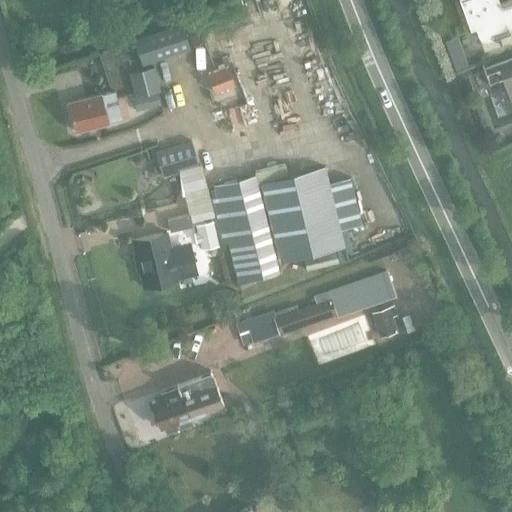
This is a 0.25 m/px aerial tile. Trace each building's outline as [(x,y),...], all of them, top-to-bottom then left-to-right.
[(459,0),(471,31),(476,28),(478,35),(481,38),(485,40),(489,41),(493,39),(510,32),(509,28),(511,26),(511,0),(510,0),(500,4),(498,0),(459,0)] [(142,65),(192,49),(182,22),(134,38),(142,65)] [(462,52),(450,56),(454,68),(466,64),(462,52)] [(215,91),(235,84),(228,65),(233,64),(230,54),(222,57),(224,62),(218,64),(220,68),(208,72),(215,91)] [(511,57),(484,68),(489,83),(504,77),(511,99),(511,57)] [(129,71),(135,96),(132,96),(136,110),(162,104),(159,91),(162,90),(156,65),(129,71)] [(110,122),(110,121),(122,118),(116,91),(103,94),(103,93),(69,101),(77,131),(110,122)] [(163,175),(199,165),(191,139),(155,150),(163,175)] [(134,155),(133,159),(136,163),(140,163),(144,161),(144,157),(142,153),(138,152),(134,155)] [(217,188),(211,189),(213,197),(212,197),(224,244),(230,243),(241,283),(280,273),(256,183),(262,181),(282,260),(302,255),(307,270),(347,258),(344,244),(340,229),(361,224),(350,177),(328,182),(324,166),(320,167),(304,171),(289,175),(286,163),(254,171),(254,175),(216,185),(217,188)] [(170,220),(173,232),(194,227),(191,215),(170,220)] [(213,220),(196,224),(201,248),(219,245),(213,220)] [(198,274),(191,240),(171,245),(168,233),(135,240),(145,287),(179,279),(178,278),(198,274)] [(279,332),(279,334),(366,303),(393,293),(385,269),(314,293),(317,300),(275,314),(274,308),(236,321),(244,344),(279,332)] [(394,304),(373,311),(381,335),(398,329),(393,315),(397,314),(394,304)] [(164,398),(153,403),(162,427),(164,426),(166,431),(192,422),(190,416),(225,403),(213,371),(179,384),(180,387),(163,394),(164,398)] [(302,502),(296,489),(280,496),(287,511),(302,511),(298,504),(302,502)] [(415,511),(410,498),(377,510),(377,511),(415,511)]
